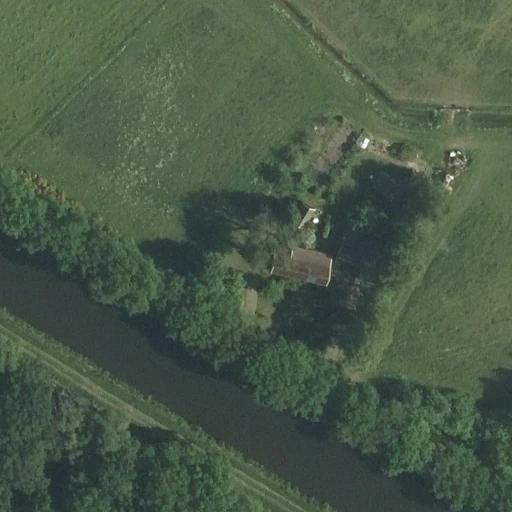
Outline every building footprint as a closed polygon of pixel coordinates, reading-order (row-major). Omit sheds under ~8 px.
[(378,185),(387,191),(396,178),(387,172),(378,185)] [(398,179),(388,192),(397,199),(407,187),(398,179)] [(316,208),(301,201),(291,221),(305,228),(316,208)] [(370,241),(345,230),(328,269),(353,280),(370,241)] [(331,254),(292,245),(291,249),(275,246),(270,269),(325,281),(331,254)]
